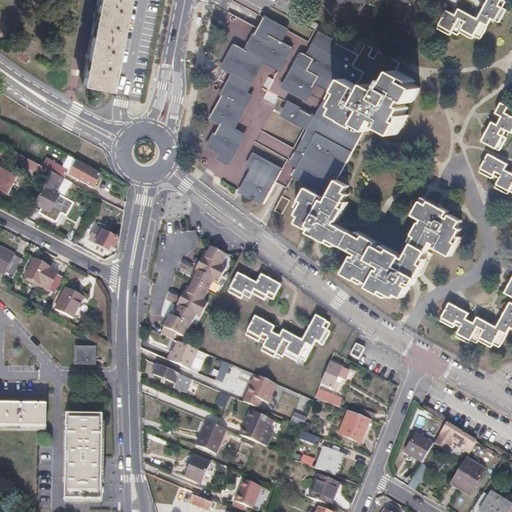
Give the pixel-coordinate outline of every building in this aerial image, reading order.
[(125,0),(98,0),(81,85),(108,90),(125,0)] [(456,16),(447,11),(438,30),(450,36),(451,32),(457,35),(459,33),(472,39),(474,35),(480,39),(491,19),(499,23),(506,10),(502,8),(505,2),(501,0),(488,0),(478,19),(459,8),(456,16)] [(224,69),(234,74),(211,120),(221,125),(210,149),(233,161),(246,136),(236,131),(252,97),(248,95),(264,63),(279,71),(291,50),(260,33),(250,53),(235,45),(224,69)] [(290,103),(284,115),(317,134),(295,176),(304,181),(302,184),(308,187),(301,200),(304,201),(298,214),(302,216),(298,223),(307,228),(308,225),(313,228),(310,232),(329,241),(330,240),(359,254),(358,257),(354,255),(345,273),(357,280),(358,277),(371,284),(369,287),(383,294),(384,291),(396,297),(398,294),(405,298),(410,288),(408,287),(410,283),(414,285),(424,266),(421,264),(433,242),(435,244),(434,247),(453,256),(459,245),(455,243),(463,228),(459,227),(462,221),(451,215),(450,218),(446,217),(449,211),(431,201),(429,204),(422,200),(414,216),(421,220),(414,235),(416,237),(406,258),(389,249),(388,251),(375,245),(377,240),(365,234),(363,238),(338,225),(346,208),(344,207),(350,195),(346,193),(350,186),(339,180),(365,129),(360,126),(361,123),(374,129),(379,118),(383,119),(380,124),(399,134),(405,123),(402,121),(410,107),(406,105),(408,100),(413,102),(421,87),(409,81),(411,77),(397,69),(400,62),(379,50),(375,57),(370,55),(374,48),(367,44),(365,43),(363,46),(359,54),(320,34),(309,54),(303,51),(285,87),(307,99),(316,83),(331,91),(317,117),(290,103)] [(496,112),(502,114),(497,123),(492,121),(481,140),(499,149),(507,135),(503,133),(505,128),(511,131),(511,107),(502,102),(496,112)] [(494,173),(501,177),(496,187),(506,191),(506,189),(511,191),(511,170),(506,168),(509,162),(490,152),(480,171),(491,177),(494,173)] [(283,169),(259,157),(241,191),(265,204),(283,169)] [(25,164),(24,167),(41,176),(45,169),(27,159),(25,164)] [(88,167),(78,162),(75,167),(83,171),(85,172),(87,168),(88,167)] [(67,170),(53,163),(49,171),(51,172),(63,178),(67,170)] [(87,168),(85,172),(82,179),(81,181),(88,185),(91,187),(93,187),(99,175),(87,168)] [(14,177),(0,169),(0,190),(6,193),(14,177)] [(49,171),(45,169),(41,176),(47,179),(51,172),(49,171)] [(51,172),(47,179),(34,205),(41,209),(49,213),(53,206),(55,202),(58,196),(54,195),(59,185),(63,178),(51,172)] [(70,182),(63,178),(59,185),(54,195),(58,196),(55,202),(60,204),(57,209),(53,206),(49,213),(41,209),(39,214),(56,222),(61,213),(66,216),(72,203),(62,197),(70,182)] [(106,227),(98,223),(96,228),(103,232),(103,231),(106,227)] [(103,231),(103,232),(96,245),(109,251),(111,247),(114,249),(118,239),(103,231)] [(23,258),(0,246),(0,272),(2,273),(4,270),(14,275),(23,258)] [(162,334),(174,340),(178,333),(185,336),(197,316),(199,317),(208,302),(203,299),(213,280),(218,283),(226,267),(221,265),(226,255),(210,247),(205,257),(203,256),(196,270),(198,271),(195,276),(190,287),(188,286),(178,305),(180,306),(177,312),(174,317),(171,315),(169,319),(167,323),(162,334)] [(56,273),(34,261),(25,277),(39,285),(38,288),(53,296),(62,279),(55,275),(56,273)] [(257,283),(237,273),(230,288),(244,294),(245,291),(251,294),(254,289),(267,296),(269,293),(275,296),(280,285),(260,275),(257,283)] [(25,277),(23,280),(38,288),(39,285),(25,277)] [(83,296),(66,286),(56,302),(74,312),(83,296)] [(456,322),(461,325),(456,335),(469,342),(471,339),(477,342),(479,339),(492,346),(493,343),(501,347),(511,326),(511,302),(499,325),(478,315),(475,322),(467,318),(470,312),(451,302),(442,320),(453,327),(456,322)] [(262,335),(268,338),(263,348),(282,357),(283,355),(297,361),(298,358),(305,361),(314,341),(323,345),(329,332),(326,331),(329,323),(315,316),(303,340),(283,330),(280,337),(271,333),(274,327),(255,318),(248,331),(261,337),(262,335)] [(176,352),(173,351),(170,360),(194,370),(202,352),(193,348),(180,343),(176,352)] [(364,348),(355,344),(350,355),(359,359),(364,348)] [(94,347),(76,347),(76,362),(94,363),(94,347)] [(208,355),(202,352),(194,370),(200,373),(208,355)] [(342,367),(330,362),(321,384),(333,389),(337,378),(342,367)] [(238,369),(222,363),(215,381),(230,388),(238,369)] [(157,365),(154,374),(175,384),(179,374),(157,365)] [(349,370),(342,367),(337,378),(344,381),(349,370)] [(179,374),(175,384),(173,387),(183,392),(183,394),(186,395),(193,380),(179,374)] [(276,384),(255,375),(243,402),(257,408),(260,401),(268,404),(276,384)] [(342,399),(319,389),(315,398),(322,400),(339,407),(342,399)] [(225,409),(229,398),(220,393),(215,405),(225,409)] [(319,407),(314,405),(306,426),(313,429),(321,409),(330,413),(329,415),(339,419),(344,409),(339,407),(322,400),(319,407)] [(48,404),(0,402),(0,426),(47,428),(48,404)] [(330,413),(321,409),(313,429),(321,433),(329,415),(330,413)] [(373,414),(362,409),(359,415),(371,420),(373,414)] [(359,415),(347,410),(337,435),(360,445),(371,420),(359,415)] [(245,422),(247,423),(241,436),(263,446),(269,431),(273,421),(250,411),(245,422)] [(102,415),(66,415),(64,500),(101,500),(102,456),(102,415)] [(226,429),(207,421),(196,445),(215,453),(226,429)] [(247,423),(245,422),(239,435),(241,436),(247,423)] [(439,434),(444,437),(449,440),(469,452),(475,441),(446,423),(439,434)] [(324,439),(302,430),(299,437),(315,444),(316,441),(322,443),(324,439)] [(272,433),(269,431),(263,446),(266,447),(272,433)] [(432,445),(415,434),(404,452),(421,462),(432,445)] [(341,454),(324,448),(316,468),(333,475),(341,454)] [(210,464),(193,457),(185,476),(202,483),(205,476),(206,472),(206,473),(210,464)] [(465,458),(450,484),(470,495),(485,470),(465,458)] [(420,483),(412,477),(407,485),(417,491),(430,469),(421,463),(417,469),(426,474),(420,483)] [(426,474),(417,469),(412,477),(420,483),(426,474)] [(315,475),(307,497),(321,502),(330,506),(339,484),(315,475)] [(261,488),(243,480),(234,502),(252,509),(261,488)] [(511,507),(511,505),(491,493),(480,510),(482,511),(509,511),(510,511),(511,507)] [(192,496),(188,506),(203,511),(208,511),(212,504),(192,496)] [(318,509),(326,511),(332,511),(333,510),(329,508),(330,506),(321,502),(318,509)]
